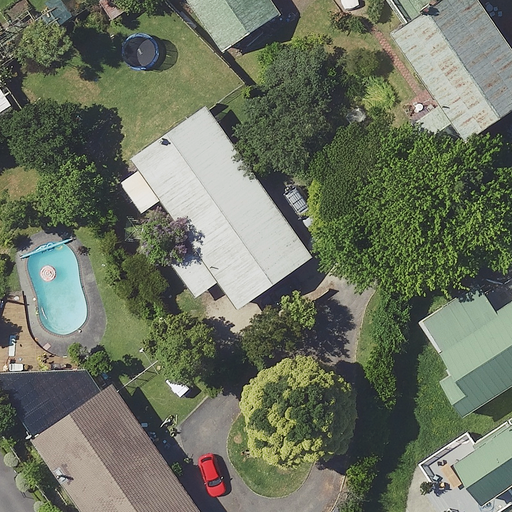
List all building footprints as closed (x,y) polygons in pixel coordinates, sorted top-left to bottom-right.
[(283,16),(273,0),(194,0),(228,51),(283,16)] [(467,143),(511,111),(511,50),(478,0),(383,0),(404,24),(390,33),(467,143)] [(272,195),(212,108),(119,173),(147,213),(166,200),(189,232),(166,248),(200,296),(223,280),(244,310),(317,258),(272,195)] [(511,309),(503,316),(481,283),(424,322),(457,369),(444,379),(470,416),(511,386),(511,434),(464,467),(490,506),(511,491),(511,309)] [(204,511),(118,386),(40,439),(89,511),(204,511)]
